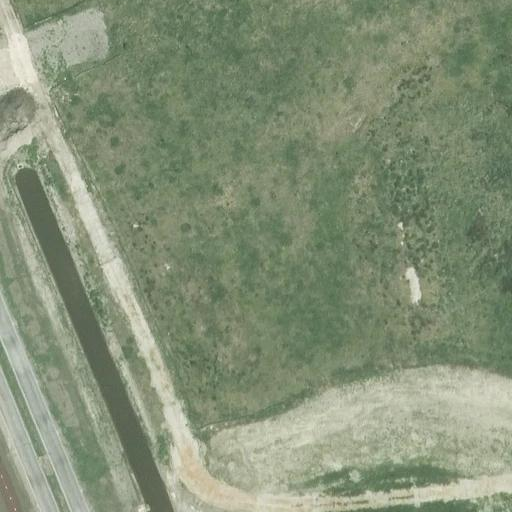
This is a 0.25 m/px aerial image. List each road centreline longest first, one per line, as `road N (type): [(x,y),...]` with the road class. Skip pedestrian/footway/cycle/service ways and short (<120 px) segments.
road 1 (unclassified): [(79,511),(0,318)]
road 2 (unclassified): [(0,393),(49,511)]
